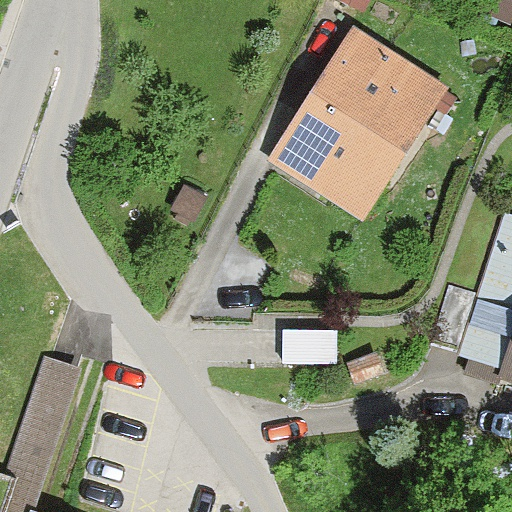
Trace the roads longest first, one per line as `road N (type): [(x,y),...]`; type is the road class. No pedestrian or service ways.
road 1 (residential): [(69,0),(82,49),(55,147),(53,208),(65,236),(268,511)]
road 2 (residential): [(51,0),(0,153)]
